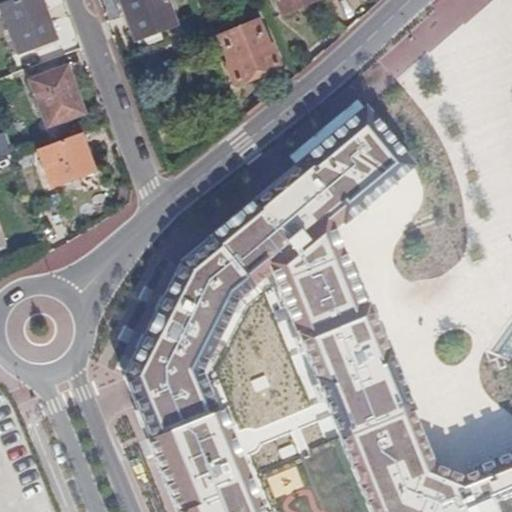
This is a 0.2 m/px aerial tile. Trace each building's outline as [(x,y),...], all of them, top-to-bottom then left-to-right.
[(38,0),(25,0),(0,9),(17,56),(55,42),(38,0)] [(165,0),(121,0),(133,29),(156,21),(159,30),(175,24),(165,0)] [(276,0),(282,14),(316,0),(276,0)] [(258,20),(222,36),(232,61),(228,62),(236,81),(280,63),(273,44),(268,46),(258,20)] [(511,30),(476,44),(488,75),(511,66),(511,30)] [(66,71),(30,84),(47,131),(83,116),(66,71)] [(0,95),(17,89),(11,76),(0,80),(0,95)] [(511,511),(511,455),(477,470),(479,473),(465,479),(433,469),(411,413),(413,413),(389,353),(386,354),(367,308),(365,309),(333,232),(343,224),(345,226),(414,169),(366,111),(297,168),(299,171),(256,206),(254,204),(212,239),(214,241),(183,266),(127,380),(132,393),(152,441),(150,442),(178,511),(511,511)] [(0,156),(12,154),(4,132),(0,133),(0,156)] [(91,174),(78,137),(38,153),(51,188),(91,174)]
